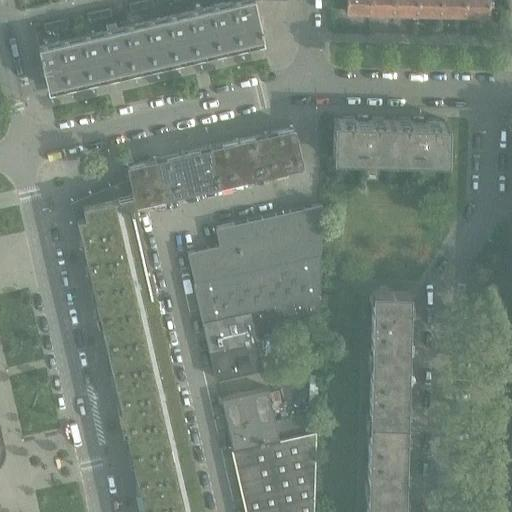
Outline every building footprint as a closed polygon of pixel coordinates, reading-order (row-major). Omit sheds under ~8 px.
[(141,0),(129,3),(131,11),(143,9),(141,0)] [(153,0),(142,0),(141,0),(143,9),(155,6),(153,0)] [(254,0),(235,0),(232,1),(241,42),(263,37),(254,0)] [(345,0),(346,12),(370,12),(370,0),(345,0)] [(393,0),(370,0),(370,12),(393,13),(393,0)] [(417,0),(393,0),(393,13),(417,14),(417,0)] [(441,0),(417,0),(417,14),(441,14),(441,0)] [(464,0),(441,0),(441,14),(464,15),(464,0)] [(488,0),(464,0),(464,15),(488,15),(488,0)] [(232,1),(210,6),(219,47),(241,42),(232,1)] [(210,6),(188,11),(197,52),(219,47),(210,6)] [(110,8),(98,10),(100,18),(112,16),(110,8)] [(98,10),(86,13),(88,21),(100,18),(98,10)] [(188,11),(167,16),(176,56),(197,52),(188,11)] [(167,16),(146,21),(155,61),(176,56),(167,16)] [(67,17),(55,20),(57,28),(69,26),(67,17)] [(55,20),(43,23),(45,31),(57,28),(55,20)] [(146,21),(124,25),(134,66),(155,61),(146,21)] [(134,66),(124,25),(103,30),(112,71),(134,66)] [(112,71),(103,30),(81,35),(91,76),(112,71)] [(81,35),(60,40),(69,81),(91,76),(81,35)] [(60,40),(38,45),(47,86),(69,81),(60,40)] [(358,117),(358,120),(334,119),(333,156),(389,158),(390,120),(368,120),(368,117),(358,117)] [(414,121),(410,121),(390,120),(389,158),(447,159),(448,122),(424,121),(424,118),(414,118),(414,121)] [(294,127),(266,133),(274,172),(303,166),(294,127)] [(274,172),(266,133),(239,140),(247,179),(274,172)] [(239,140),(210,146),(219,185),(247,179),(239,140)] [(210,146),(183,152),(191,191),(219,185),(210,146)] [(183,152),(155,159),(163,198),(191,191),(183,152)] [(126,165),(129,177),(133,193),(135,204),(163,198),(155,159),(126,165)] [(84,216),(74,218),(75,221),(77,220),(80,234),(83,244),(86,260),(89,271),(93,287),(95,298),(99,314),(101,325),(105,342),(108,353),(111,369),(114,380),(118,397),(120,408),(124,425),(127,436),(130,452),(133,463),(137,479),(139,490),(143,506),(144,511),(205,511),(204,504),(198,478),(192,451),(185,423),(179,396),(173,368),(166,340),(160,313),(154,286),(148,259),(142,232),(135,204),(133,193),(113,198),(113,197),(82,204),(84,216)] [(322,203),(217,227),(215,227),(219,245),(187,252),(194,281),(320,253),(322,203)] [(320,253),(194,281),(203,320),(250,309),(319,294),(320,253)] [(372,291),(372,292),(371,356),(408,357),(410,292),(372,291)] [(319,317),(319,294),(250,309),(255,331),(319,317)] [(257,339),(255,331),(250,309),(203,320),(210,350),(257,339)] [(263,368),(257,339),(210,350),(216,379),(263,368)] [(408,357),(371,356),(369,422),(406,422),(408,357)] [(279,439),(275,420),(268,388),(221,398),(232,449),(279,439)] [(313,511),(316,430),(315,430),(315,413),(314,406),(305,407),(306,413),(275,420),(279,439),(232,449),(246,511),(313,511)] [(406,422),(369,422),(367,486),(405,487),(406,422)] [(403,511),(405,487),(367,486),(366,511),(403,511)]
